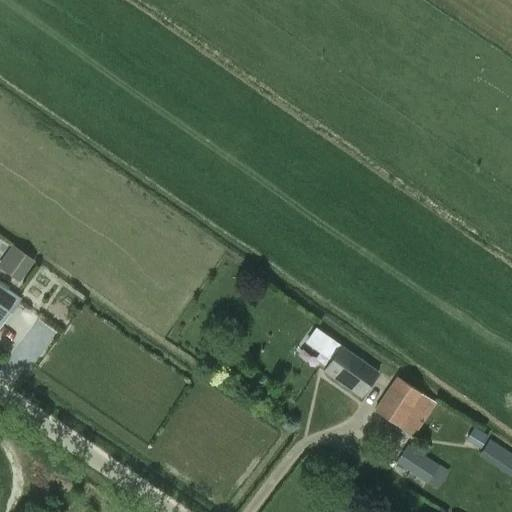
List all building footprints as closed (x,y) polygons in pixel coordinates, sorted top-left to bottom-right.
[(0,258),(0,268),(17,281),(31,261),(10,245),(0,258)] [(0,324),(18,298),(0,285),(0,324)] [(360,397),(377,372),(333,341),(324,354),(332,359),(323,372),(360,397)] [(373,411),(398,428),(412,438),(435,403),(422,395),(422,394),(396,377),(373,411)] [(474,425),(468,440),(483,447),(489,432),(474,425)] [(511,478),(511,477),(511,455),(489,440),(478,456),(511,478)] [(448,471),(445,469),(407,445),(394,464),(426,484),(427,484),(435,489),(448,471)]
